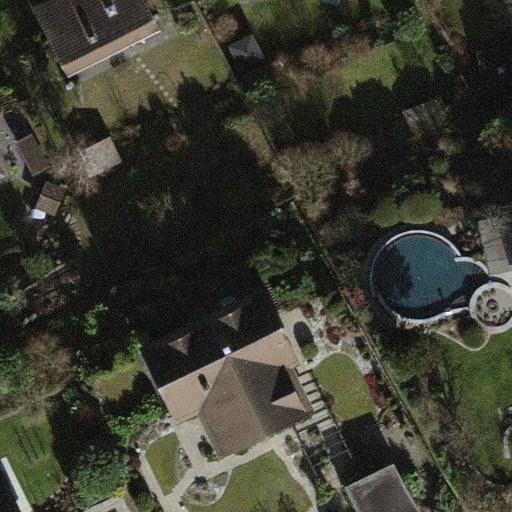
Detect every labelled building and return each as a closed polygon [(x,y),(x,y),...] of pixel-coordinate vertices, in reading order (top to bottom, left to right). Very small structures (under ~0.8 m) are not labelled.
[(155,42),(133,0),(13,0),(60,90),(155,42)] [(511,73),(482,77),(486,113),(511,110),(511,73)] [(51,163),(24,101),(0,110),(0,132),(19,177),(51,163)] [(511,235),(498,238),(511,316),(511,235)] [(327,421),(273,301),(147,356),(182,435),(211,422),(230,464),(327,421)] [(416,511),(396,473),(348,498),(355,511),(416,511)] [(13,511),(0,483),(0,511),(13,511)]
